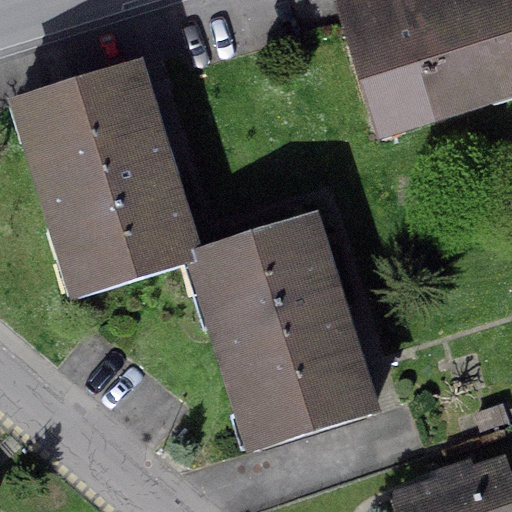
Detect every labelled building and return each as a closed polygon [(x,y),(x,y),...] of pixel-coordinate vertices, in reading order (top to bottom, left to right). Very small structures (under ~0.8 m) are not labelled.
[(375,139),(484,106),(451,0),(401,0),(338,19),(375,139)] [(511,0),(451,0),(484,106),(511,97),(511,0)] [(191,266),(134,76),(18,111),(75,300),(191,266)] [(306,230),(197,264),(256,453),(364,419),(306,230)] [(509,511),(497,478),(406,511),(509,511)]
